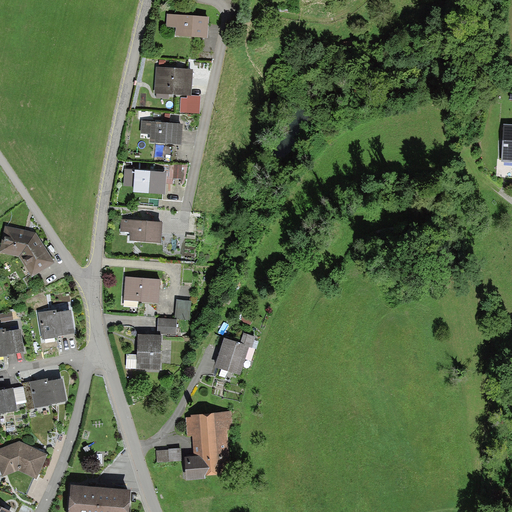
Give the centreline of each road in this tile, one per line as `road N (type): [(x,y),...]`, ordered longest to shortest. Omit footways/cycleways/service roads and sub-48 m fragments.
road 1 (residential): [(99,335),(92,268),(143,0)]
road 2 (residential): [(215,0),(228,18),(182,209)]
road 3 (residential): [(38,511),(99,335)]
road 4 (track): [(226,9),(325,20),(361,0)]
road 5 (residential): [(99,335),(135,450)]
road 6 (residential): [(135,450),(164,428),(204,356)]
